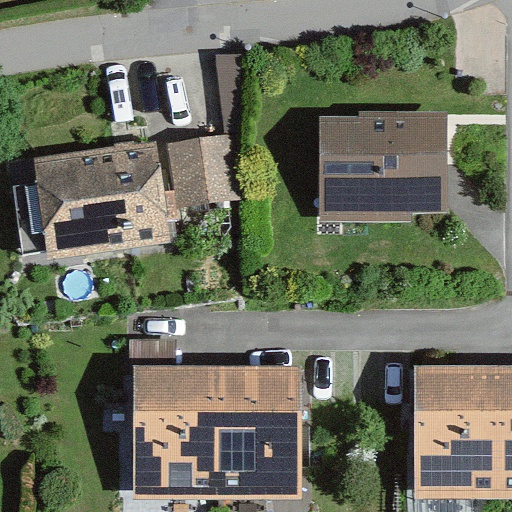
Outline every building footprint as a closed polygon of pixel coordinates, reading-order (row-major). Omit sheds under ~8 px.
[(359,126),(317,125),(316,221),(444,222),(445,114),(359,113),(359,126)] [(235,137),(171,147),(180,206),(245,196),(235,137)] [(159,147),(29,166),(43,263),(172,245),(159,147)] [(301,371),(215,373),(217,510),(304,508),(301,371)] [(511,372),(497,373),(499,506),(511,505),(511,372)] [(215,373),(131,374),(134,511),(217,510),(215,373)] [(497,373),(412,374),(413,506),(499,506),(497,373)]
